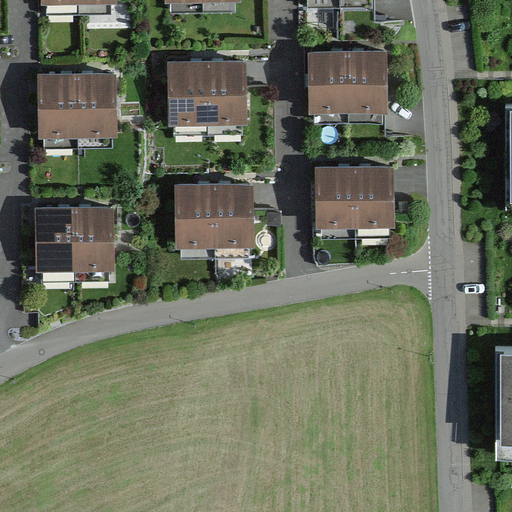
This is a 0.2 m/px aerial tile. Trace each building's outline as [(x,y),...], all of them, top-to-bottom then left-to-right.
[(48,0),(49,10),(113,9),(112,0),(48,0)] [(171,0),(172,11),(235,9),(235,0),(171,0)] [(338,46),(310,47),(311,107),(319,107),(319,119),(380,118),(380,104),(387,104),(386,46),(359,46),(338,46)] [(198,57),(167,58),(168,121),(173,121),(174,133),(241,133),(241,119),(246,118),(246,57),(218,57),(198,57)] [(66,69),(39,69),(39,132),(44,132),(45,144),(112,143),(112,131),(116,131),(116,68),(87,68),(66,69)] [(345,162),(315,163),(316,224),(322,224),(323,237),(390,236),(390,222),(395,222),(394,162),(367,162),(345,162)] [(205,180),(174,181),(175,245),(181,245),(181,257),(251,255),(251,243),(255,243),(254,179),(226,180),(205,180)] [(64,204),(36,204),(37,264),(43,264),(43,278),(108,277),(108,265),(115,265),(114,203),(85,204),(64,204)] [(511,343),(495,343),(495,453),(511,452),(511,343)]
